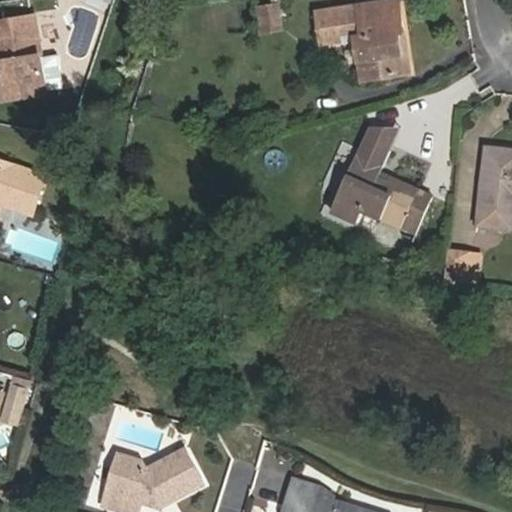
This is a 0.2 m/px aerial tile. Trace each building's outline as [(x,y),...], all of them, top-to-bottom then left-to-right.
[(357,36),(360,60),(363,80),(405,73),(400,32),(404,32),(399,0),(393,0),(318,11),(322,43),(342,40),(342,34),(362,31),(363,35),(357,36)] [(256,33),(281,31),(278,1),(253,3),(256,33)] [(0,61),(1,61),(3,74),(0,78),(4,100),(49,92),(48,89),(43,59),(36,15),(0,21),(0,61)] [(43,59),(48,89),(64,87),(59,56),(43,59)] [(511,149),(487,147),(479,224),(506,227),(509,198),(511,198),(511,149)] [(385,163),(360,152),(333,210),(359,222),(365,210),(418,233),(434,196),(390,177),(390,178),(381,175),(385,163)] [(0,214),(4,205),(34,214),(47,176),(0,159),(0,214)] [(450,250),(445,288),(478,291),(481,254),(450,250)] [(36,394),(5,385),(1,400),(33,408),(36,394)] [(141,461),(120,455),(104,506),(124,511),(139,511),(143,500),(160,506),(203,483),(185,449),(146,470),(141,461)] [(320,486),(294,478),(283,511),(377,511),(344,502),(341,510),(331,507),(329,503),(332,494),(320,486)]
